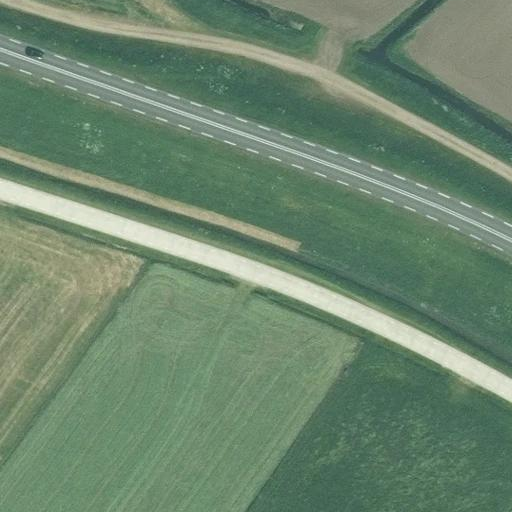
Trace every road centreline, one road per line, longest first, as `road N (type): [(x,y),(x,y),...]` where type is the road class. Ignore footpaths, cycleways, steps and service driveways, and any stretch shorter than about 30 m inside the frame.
road 1 (unclassified): [(511,393),(312,295),(0,191)]
road 2 (primary): [(511,242),(378,184),(0,51)]
road 3 (track): [(511,175),(301,66),(13,0)]
